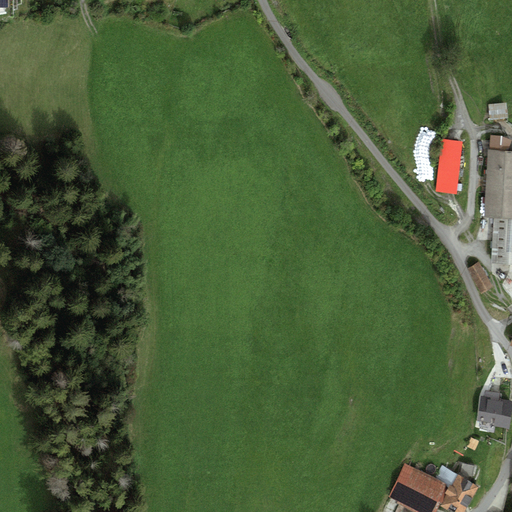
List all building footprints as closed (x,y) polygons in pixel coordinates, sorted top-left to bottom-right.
[(492,106),(493,118),(507,116),(506,105),(492,106)] [(511,145),(511,137),(490,133),(489,147),(487,147),(485,214),(493,214),(491,262),(511,263),(511,147),(511,148),(511,145)] [(463,139),(441,138),(435,190),(456,192),(463,139)] [(479,261),(467,267),(481,292),(493,285),(479,261)] [(511,399),(481,397),(477,423),(495,425),(496,422),(508,423),(511,399)] [(435,477),(405,463),(388,496),(400,502),(420,511),(434,511),(440,503),(448,485),(435,477)] [(448,485),(440,503),(457,511),(461,511),(478,482),(442,465),(435,477),(448,485)] [(420,511),(400,502),(395,511),(420,511)]
